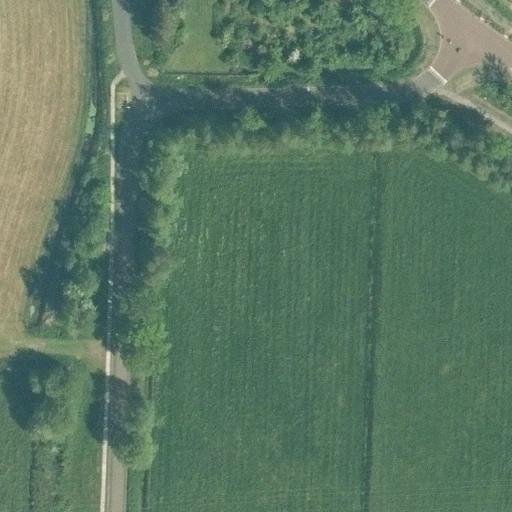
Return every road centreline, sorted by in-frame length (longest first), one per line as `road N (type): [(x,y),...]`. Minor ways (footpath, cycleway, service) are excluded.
road 1 (tertiary): [(114,511),(126,166),(141,99)]
road 2 (tertiary): [(141,99),(407,96),(429,87),(471,32)]
